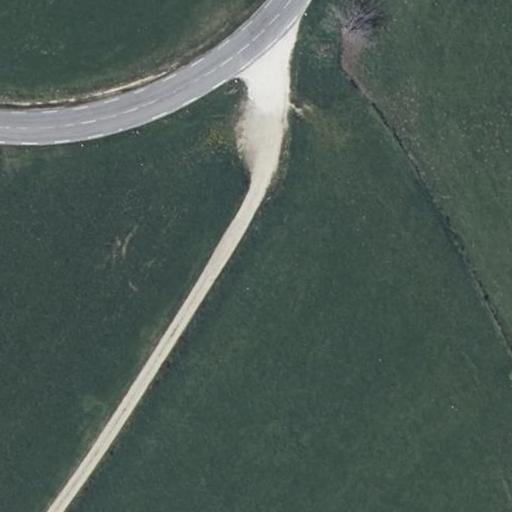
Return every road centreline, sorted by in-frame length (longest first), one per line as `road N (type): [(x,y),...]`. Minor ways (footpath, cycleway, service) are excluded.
road 1 (track): [(283,21),(256,223),(197,324),(49,511)]
road 2 (secondary): [(0,124),(55,130),(161,99),(245,50),(283,21),(295,0)]
